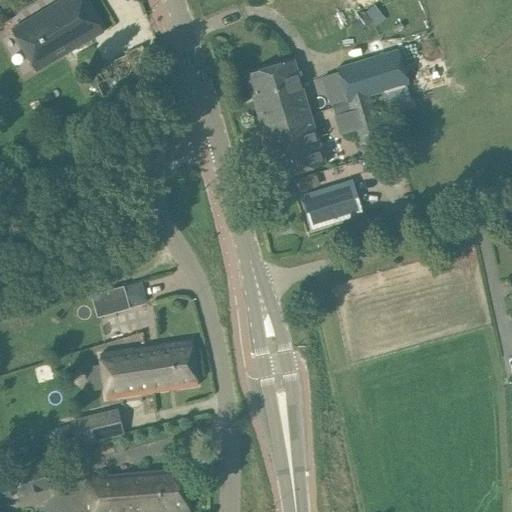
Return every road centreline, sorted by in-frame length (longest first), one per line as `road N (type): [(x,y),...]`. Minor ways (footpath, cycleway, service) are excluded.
road 1 (residential): [(229,511),(218,345),(149,192),(172,147),(196,136)]
road 2 (residential): [(255,284),(511,223)]
road 3 (tertiary): [(295,511),(255,284)]
road 4 (tertiary): [(255,284),(214,130)]
road 5 (tertiary): [(214,130),(172,0)]
